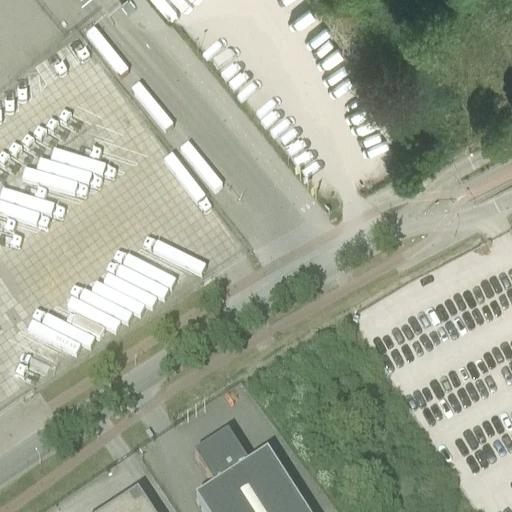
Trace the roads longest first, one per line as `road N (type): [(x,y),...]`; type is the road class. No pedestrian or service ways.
road 1 (unclassified): [(0,475),(184,353),(392,231)]
road 2 (unclassified): [(392,231),(426,193),(511,141)]
road 3 (unclassified): [(392,231),(444,225),(511,201)]
